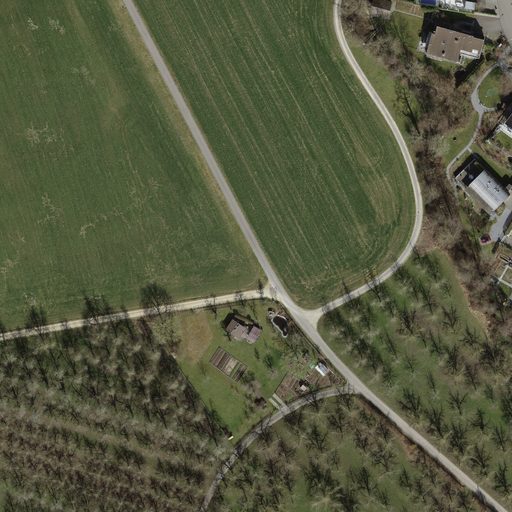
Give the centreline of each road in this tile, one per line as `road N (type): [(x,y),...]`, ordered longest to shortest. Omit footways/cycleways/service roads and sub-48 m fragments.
road 1 (residential): [(503,511),(360,385),(278,286),(127,0)]
road 2 (track): [(308,320),(391,272),(414,246),(419,207),(405,151),(349,55),(336,15),(340,0)]
road 3 (track): [(0,337),(278,286)]
road 4 (track): [(360,385),(301,402),(267,423),(236,452),(203,511)]
